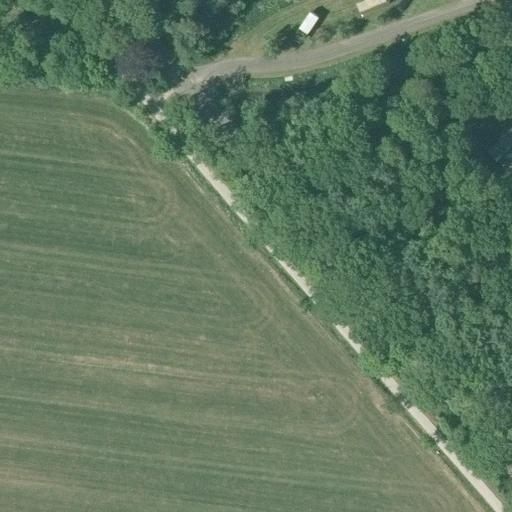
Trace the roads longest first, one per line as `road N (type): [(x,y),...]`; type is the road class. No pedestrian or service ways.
road 1 (tertiary): [(511,459),(182,81)]
road 2 (unclassified): [(182,81),(286,67),(476,0)]
